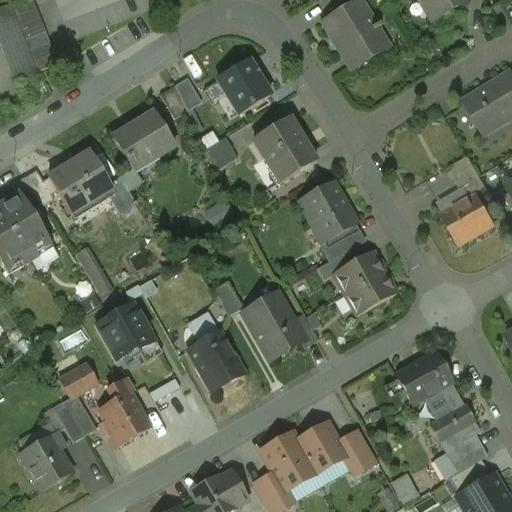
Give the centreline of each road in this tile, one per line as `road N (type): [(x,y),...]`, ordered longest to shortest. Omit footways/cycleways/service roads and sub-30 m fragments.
road 1 (residential): [(447,311),(101,511)]
road 2 (residential): [(447,311),(351,139),(274,27),(232,14)]
road 3 (residential): [(232,14),(0,147)]
road 4 (residential): [(511,424),(447,311)]
